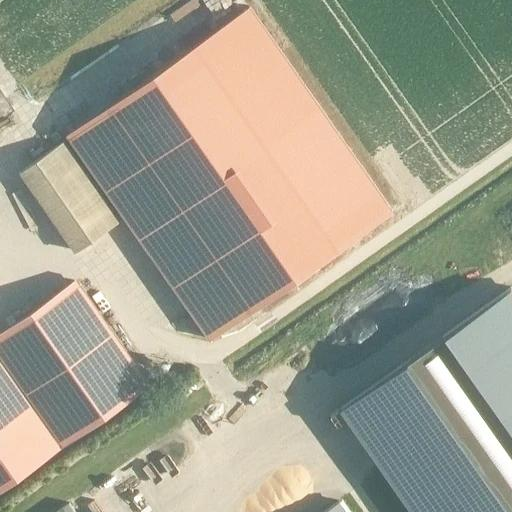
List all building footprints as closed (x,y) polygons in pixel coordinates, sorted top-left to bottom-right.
[(66,134),(210,340),(393,212),(249,6),(66,134)] [(64,141),(21,171),(77,252),(120,221),(64,141)] [(0,485),(148,382),(78,281),(0,335),(0,485)] [(337,410),(408,511),(511,511),(511,297),(507,291),(337,410)] [(196,418),(185,423),(195,444),(206,439),(196,418)] [(344,511),(337,502),(322,511),(344,511)] [(75,511),(69,503),(56,511),(75,511)]
